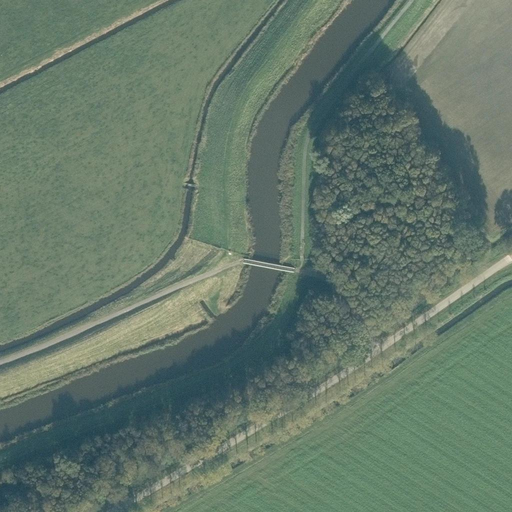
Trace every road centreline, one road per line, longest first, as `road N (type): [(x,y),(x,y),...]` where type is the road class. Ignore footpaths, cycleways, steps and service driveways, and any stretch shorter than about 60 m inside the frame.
road 1 (unclassified): [(113,511),(329,382),(511,256)]
road 2 (track): [(0,460),(232,371),(261,352),(283,321),(302,271)]
road 3 (unclassified): [(244,260),(0,362)]
